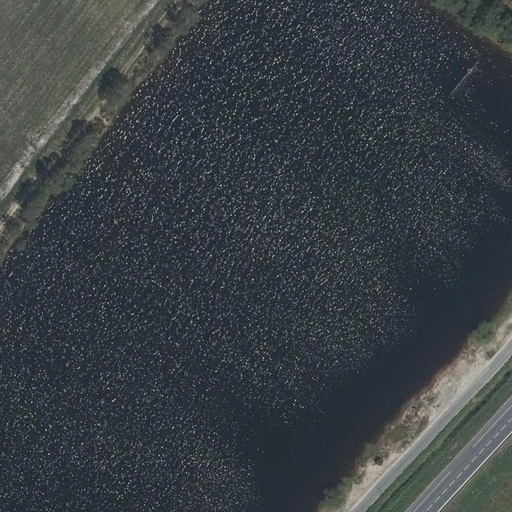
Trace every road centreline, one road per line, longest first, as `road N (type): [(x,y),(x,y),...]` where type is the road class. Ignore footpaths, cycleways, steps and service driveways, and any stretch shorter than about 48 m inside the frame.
road 1 (track): [(0,230),(181,0)]
road 2 (unclassified): [(511,344),(360,511)]
road 3 (motorway): [(511,420),(427,511)]
